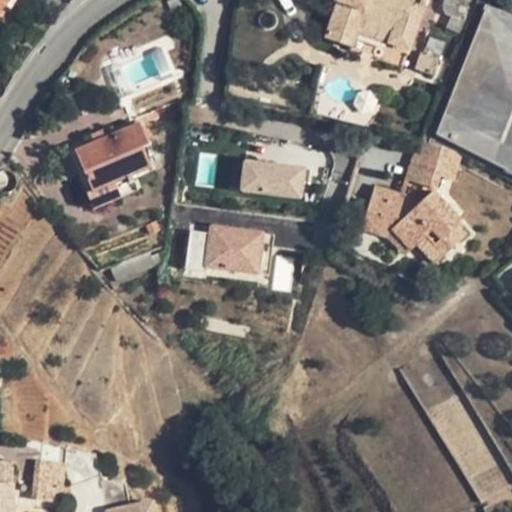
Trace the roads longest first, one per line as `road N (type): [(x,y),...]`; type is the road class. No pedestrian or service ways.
road 1 (residential): [(214,0),(209,75),(222,112),(388,155)]
road 2 (residential): [(0,133),(42,62),(114,0)]
